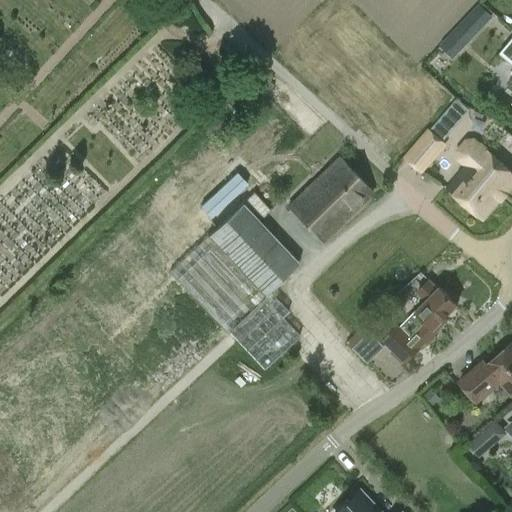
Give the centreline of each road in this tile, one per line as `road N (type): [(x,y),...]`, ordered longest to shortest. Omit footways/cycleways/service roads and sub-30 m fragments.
road 1 (residential): [(495,263),(201,0)]
road 2 (unclassified): [(258,511),(332,442),(511,299)]
